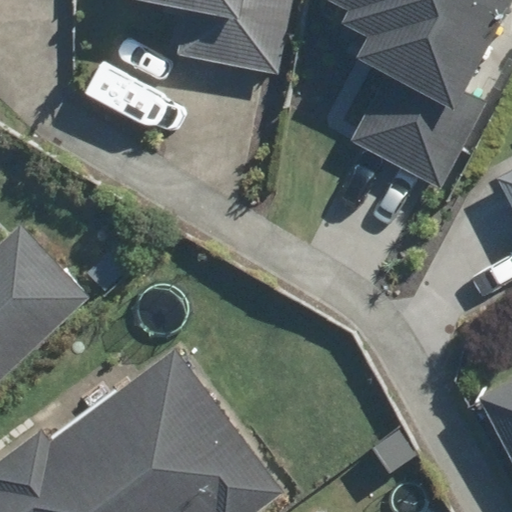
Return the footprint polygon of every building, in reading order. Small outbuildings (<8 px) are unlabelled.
[(155,0),(188,6),(179,54),(282,71),(294,0),(155,0)] [(358,54),(387,69),(352,140),(447,187),(490,100),(467,90),(511,3),(511,0),(335,0),(348,7),(342,19),(369,33),(358,54)] [(511,167),(502,173),(511,191),(511,167)] [(0,385),(94,296),(24,223),(0,244),(0,385)] [(0,511),(263,511),(293,489),(180,342),(57,437),(48,426),(0,462),(0,511)] [(511,380),(489,392),(511,437),(511,380)]
